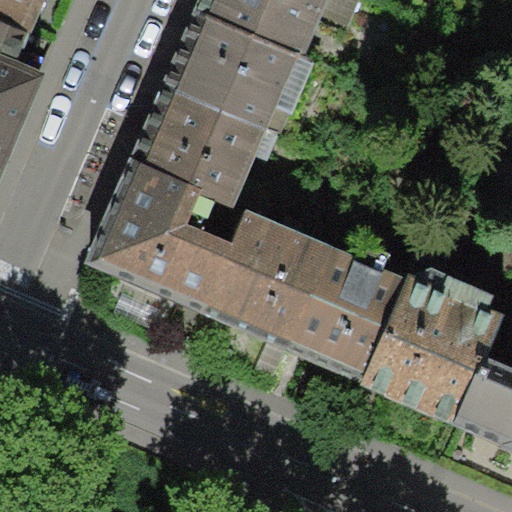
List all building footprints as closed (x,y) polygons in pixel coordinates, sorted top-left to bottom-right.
[(0,0),(0,25),(20,35),(31,9),(35,0),(0,0)] [(289,55),(294,57),(318,0),(198,0),(193,13),(289,55)] [(161,88),(257,130),(289,55),(193,13),(170,66),(161,88)] [(0,158),(35,76),(7,64),(20,35),(0,25),(0,158)] [(129,162),(192,189),(226,204),(257,130),(161,88),(138,139),(129,162)] [(192,189),(129,162),(84,263),(128,281),(200,312),(227,248),(177,226),(192,189)] [(461,217),(435,206),(402,284),(360,381),(396,396),(451,420),(478,358),(495,318),(477,310),(483,298),(436,277),(461,217)] [(284,348),(326,251),(242,215),(227,248),(200,312),(238,328),(284,348)] [(360,381),(402,284),(326,251),(284,348),(308,358),(360,381)] [(511,373),(478,358),(451,420),(511,446),(511,373)]
